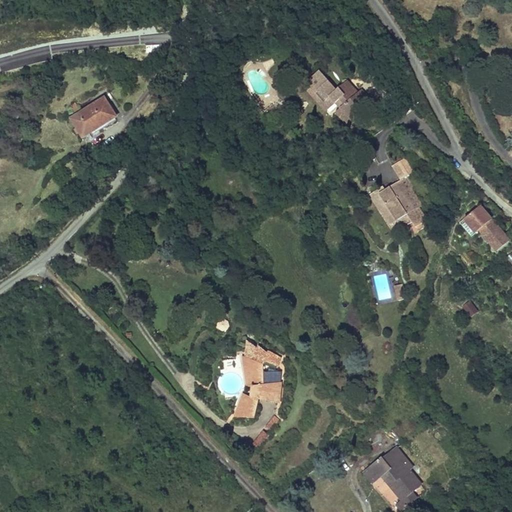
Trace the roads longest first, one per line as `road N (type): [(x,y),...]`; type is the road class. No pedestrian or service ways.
road 1 (residential): [(0,285),(121,174),(172,106),(186,71),(182,47),(162,35),(0,58)]
road 2 (residential): [(375,0),(460,151),(511,206)]
